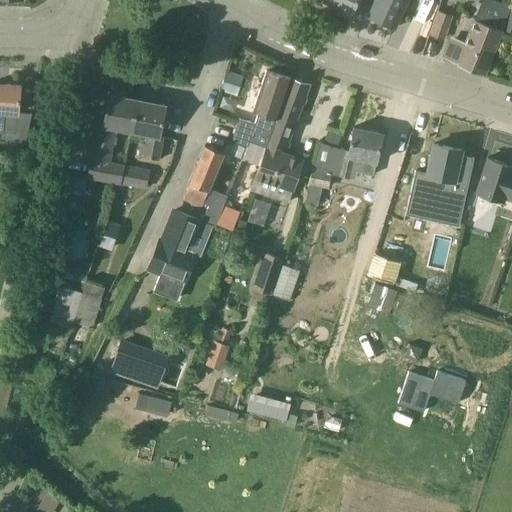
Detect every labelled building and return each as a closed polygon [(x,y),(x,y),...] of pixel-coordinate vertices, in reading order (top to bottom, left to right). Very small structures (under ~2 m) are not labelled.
[(358,0),(327,0),(353,12),(358,0)] [(375,0),(368,15),(396,28),(408,0),(375,0)] [(484,75),(502,29),(511,7),(492,0),(483,0),(467,42),(458,38),(451,41),(445,58),(459,63),(458,64),(484,75)] [(453,16),(437,10),(429,34),(445,40),(453,16)] [(267,147),(292,79),(292,78),(267,70),(253,111),(259,113),(256,123),(239,118),(233,142),(247,146),(248,141),(267,147)] [(302,160),(285,154),(311,84),(292,79),(267,147),(252,190),(289,202),(302,160)] [(27,146),(35,110),(19,109),(21,86),(0,83),(0,131),(6,132),(5,144),(27,146)] [(115,127),(131,130),(138,99),(110,93),(103,131),(98,130),(89,177),(120,183),(124,165),(108,162),(115,127)] [(138,99),(131,130),(149,134),(147,143),(142,142),(140,156),(159,160),(164,136),(161,136),(167,104),(138,99)] [(328,189),(332,174),(351,178),(353,170),(374,175),(384,133),(355,127),(350,150),(345,149),(345,150),(321,142),(314,167),(313,167),(308,184),(328,189)] [(235,143),(230,154),(241,158),(246,147),(235,143)] [(434,144),(427,174),(415,171),(406,215),(459,227),(475,158),(462,155),(463,151),(434,144)] [(192,203),(202,207),(225,152),(206,145),(185,196),(194,200),(192,203)] [(511,165),(488,158),(477,192),(505,201),(506,198),(511,200),(511,165)] [(149,170),(124,165),(120,183),(145,188),(149,170)] [(203,221),(213,225),(216,226),(222,211),(209,206),(204,219),(203,221)] [(240,212),(225,206),(218,226),(233,232),(240,212)] [(161,240),(150,268),(161,273),(155,289),(179,299),(196,254),(201,256),(213,225),(203,221),(204,219),(200,218),(199,220),(175,210),(163,241),(161,240)] [(252,287),(271,293),(280,265),(283,257),(264,251),(252,287)] [(392,285),(393,284),(401,261),(376,253),(368,277),(392,285)] [(300,271),(280,265),(271,293),(290,300),(300,271)] [(83,292),(74,321),(92,327),(105,284),(90,279),(85,293),(83,292)] [(398,291),(376,283),(367,306),(389,313),(398,291)] [(74,321),(83,292),(62,286),(51,322),(72,328),(74,321)] [(222,327),(217,341),(227,345),(232,331),(222,327)] [(114,363),(112,369),(157,385),(168,355),(122,340),(122,342),(110,338),(103,359),(114,363)] [(434,380),(409,371),(398,403),(424,411),(430,393),(458,403),(466,381),(437,371),(434,380)] [(135,409),(144,411),(148,396),(139,394),(135,409)] [(289,410),(249,400),(246,411),(286,422),(289,410)] [(328,415),(324,427),(339,431),(343,419),(328,415)] [(21,511),(53,511),(60,503),(38,486),(19,510),(21,511)]
